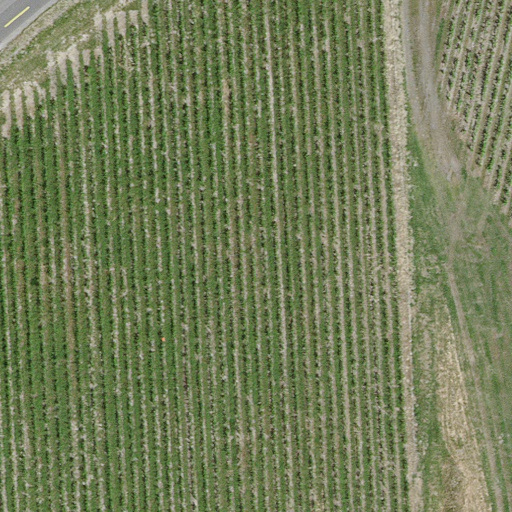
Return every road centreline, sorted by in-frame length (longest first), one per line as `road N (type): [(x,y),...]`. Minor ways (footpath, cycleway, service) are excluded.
road 1 (track): [(417,0),(424,100),(461,224),(458,324),(435,511)]
road 2 (track): [(461,224),(511,379)]
